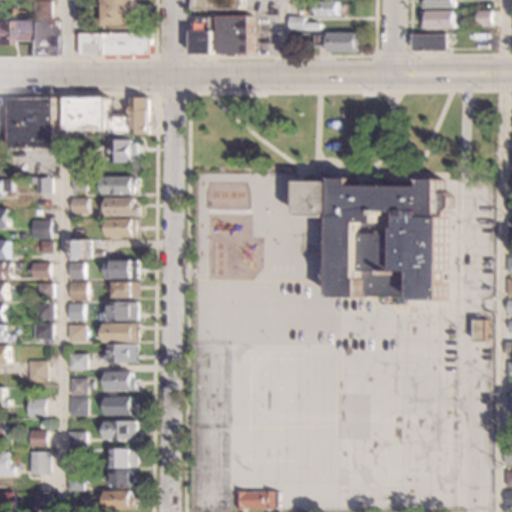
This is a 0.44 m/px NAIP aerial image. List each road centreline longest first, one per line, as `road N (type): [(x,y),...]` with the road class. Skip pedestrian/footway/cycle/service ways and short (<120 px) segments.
road 1 (residential): [(173,0),(167,511)]
road 2 (tertiary): [(511,72),(0,78)]
